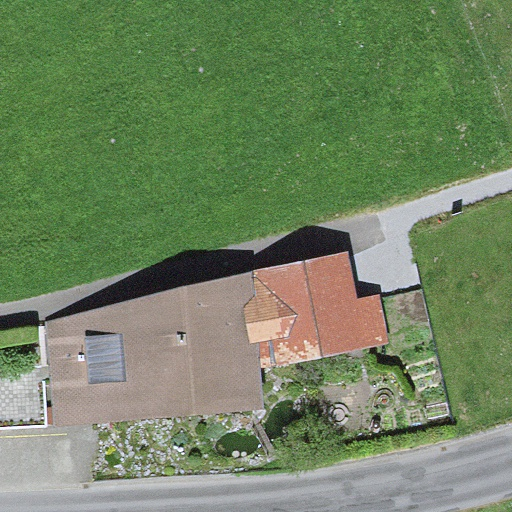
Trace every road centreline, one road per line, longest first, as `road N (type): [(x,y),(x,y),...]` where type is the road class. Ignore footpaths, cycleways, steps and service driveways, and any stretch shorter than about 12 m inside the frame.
road 1 (track): [(0,318),(443,207),(511,182)]
road 2 (tertiary): [(511,458),(318,507),(231,511)]
